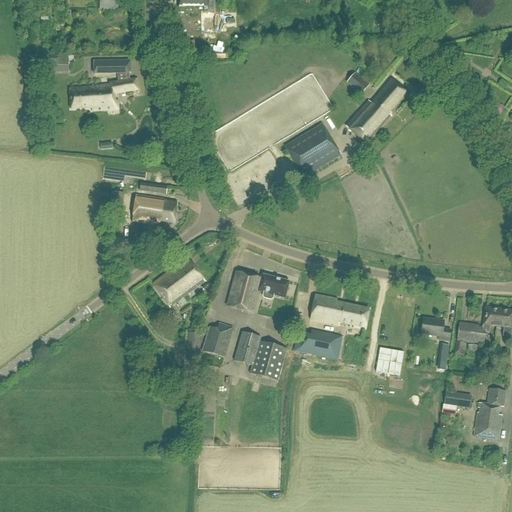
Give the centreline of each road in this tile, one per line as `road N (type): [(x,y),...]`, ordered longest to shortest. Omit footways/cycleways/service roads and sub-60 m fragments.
road 1 (tertiary): [(511,289),(338,267),(208,219)]
road 2 (tertiary): [(0,376),(208,219)]
road 3 (unclassified): [(208,219),(146,0)]
road 4 (unclassified): [(511,184),(401,0)]
